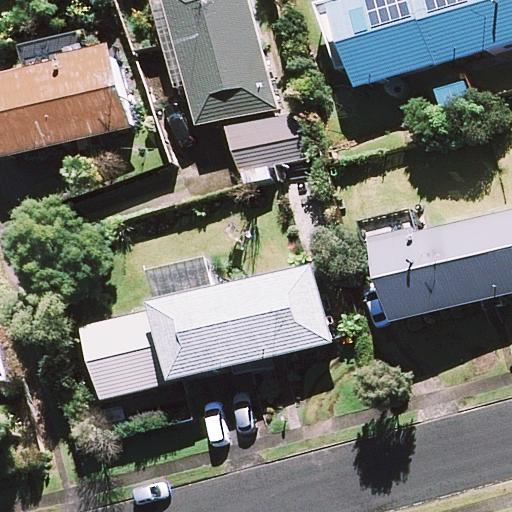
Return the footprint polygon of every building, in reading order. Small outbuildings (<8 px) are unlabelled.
[(270,0),(165,0),(186,88),(196,86),(204,121),(294,99),(270,0)] [(511,42),(511,0),(345,0),(330,4),(350,84),(511,42)] [(139,120),(121,44),(0,72),(0,92),(14,149),(139,120)] [(313,167),(299,109),(235,124),(248,182),(313,167)] [(511,290),(511,212),(427,232),(423,216),(381,226),(402,316),(511,290)] [(231,280),(224,248),(161,261),(185,371),(336,338),(319,261),(231,280)]
